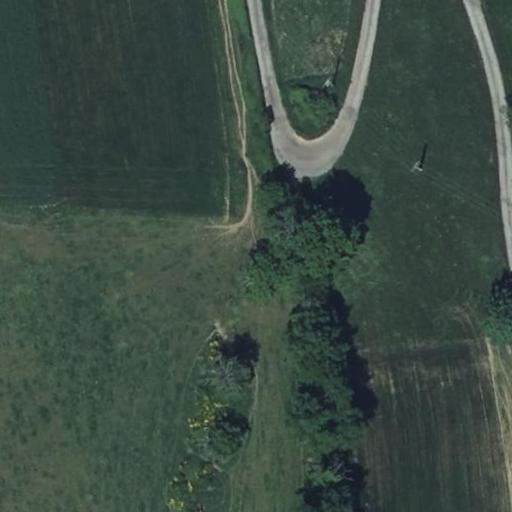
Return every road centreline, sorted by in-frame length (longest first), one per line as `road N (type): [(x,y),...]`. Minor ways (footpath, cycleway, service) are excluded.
road 1 (track): [(369,0),(360,66),(329,149),(315,176),(290,182),(252,0)]
road 2 (track): [(341,511),(335,383),(290,182)]
road 3 (track): [(511,203),(495,78),(472,0)]
